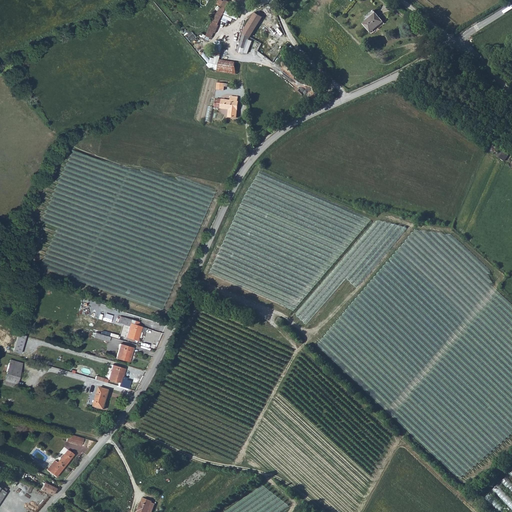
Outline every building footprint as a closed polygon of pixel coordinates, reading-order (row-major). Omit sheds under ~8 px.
[(222,0),(206,36),(211,38),(214,33),(215,33),(217,29),(216,28),(228,2),(223,0),(222,0)] [(229,19),(232,20),(234,17),(238,19),(240,13),(228,7),(222,19),(227,22),(229,19)] [(242,33),(249,37),(259,22),(262,17),(254,12),(242,33)] [(361,27),(369,37),(384,24),(374,13),(364,21),(365,23),(361,27)] [(191,31),(185,35),(190,41),(196,36),(191,31)] [(237,53),(243,55),(249,37),(242,33),(237,53)] [(261,49),(271,57),(280,47),(269,39),(261,49)] [(217,71),(235,74),(234,61),(218,60),(217,71)] [(214,109),(217,110),(217,107),(229,109),(228,116),(235,117),(238,101),(237,101),(237,97),(225,95),(225,100),(216,99),(214,109)] [(206,120),(211,121),(214,107),(209,106),(206,120)] [(71,150),(66,165),(118,168),(110,166),(110,162),(107,162),(99,159),(85,154),(83,154),(71,150)] [(500,157),(505,160),(509,154),(504,151),(500,157)] [(183,269),(210,195),(215,195),(213,194),(213,189),(207,187),(206,197),(204,197),(204,199),(201,199),(200,201),(203,202),(192,202),(190,208),(186,208),(184,213),(184,212),(179,210),(177,269),(183,269)] [(126,337),(137,341),(142,327),(138,325),(139,322),(122,316),(120,322),(130,325),(126,337)] [(91,336),(107,341),(108,336),(92,331),(91,336)] [(19,333),(13,351),(21,353),(26,335),(19,333)] [(129,363),(132,349),(119,345),(116,360),(129,363)] [(83,352),(81,358),(91,361),(93,355),(85,353),(83,352)] [(4,385),(16,388),(22,365),(10,362),(4,385)] [(108,379),(120,382),(125,368),(112,365),(108,379)] [(93,406),(103,409),(108,390),(99,387),(93,406)] [(68,433),(66,441),(81,446),(83,438),(68,433)] [(47,470),(56,477),(74,455),(69,450),(58,463),(54,460),(47,470)] [(511,491),(511,480),(507,476),(502,481),(511,491)] [(40,489),(52,494),(57,489),(43,483),(40,489)] [(493,489),(511,508),(511,497),(499,484),(493,489)] [(509,511),(491,492),(486,497),(499,511),(509,511)] [(145,511),(146,511),(150,502),(151,501),(143,497),(136,511),(145,511)]
